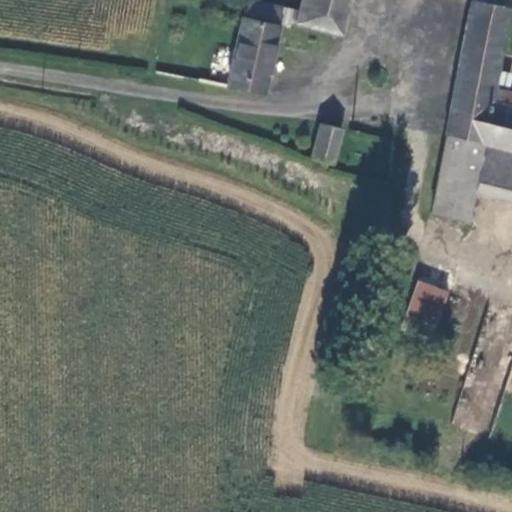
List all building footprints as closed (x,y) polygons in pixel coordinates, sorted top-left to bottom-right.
[(249,0),(245,15),(276,25),(280,9),(249,0)] [(298,0),(298,1),(293,22),(349,33),(349,26),(354,0),(298,0)] [(484,140),(511,147),(511,86),(494,81),(511,0),(477,0),(446,130),(484,140)] [(265,94),(280,26),(276,25),(245,15),(227,86),(265,94)] [(321,123),(310,155),(332,163),(344,131),(321,123)] [(467,217),(475,178),(484,140),(446,130),(428,207),(467,217)] [(475,178),(511,187),(511,147),(484,140),(475,178)] [(430,339),(446,290),(419,281),(402,330),(430,339)]
